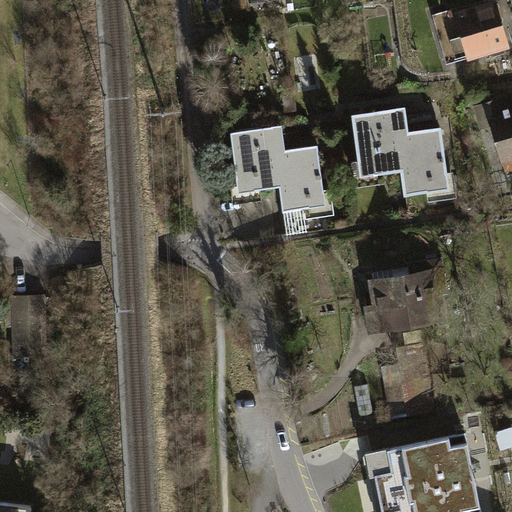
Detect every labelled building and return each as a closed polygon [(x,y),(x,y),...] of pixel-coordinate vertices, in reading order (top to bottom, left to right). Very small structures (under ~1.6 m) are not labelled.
[(434,20),(447,69),(507,53),(494,8),(459,17),(458,13),(434,20)] [(291,97),(281,98),(282,110),(292,110),(291,97)] [(501,167),(511,164),(511,118),(511,119),(507,103),(474,112),(480,134),(491,131),(501,167)] [(405,114),(355,120),(362,180),(385,177),(386,187),(406,185),(400,138),(408,137),(405,114)] [(433,198),(452,196),(449,175),(445,176),(440,133),(408,137),(400,138),(406,185),(407,196),(433,193),(433,198)] [(283,134),(232,140),(239,200),(262,197),(264,207),(283,204),(277,157),(285,156),(283,134)] [(311,218),(329,215),(327,195),(323,195),(318,152),(285,156),(277,157),(283,204),(284,215),(310,212),(311,218)] [(439,328),(430,272),(369,283),(373,310),(366,311),(371,340),(439,328)] [(46,297),(7,298),(8,330),(15,330),(16,364),(48,363),(46,297)] [(380,367),(389,414),(424,408),(416,361),(380,367)] [(511,431),(511,429),(500,433),(505,449),(511,447),(511,431)] [(481,511),(464,434),(366,455),(378,511),(481,511)] [(0,511),(32,511),(33,502),(0,498),(0,511)]
